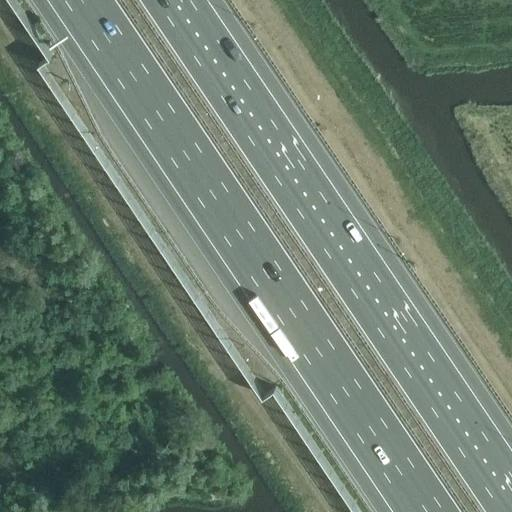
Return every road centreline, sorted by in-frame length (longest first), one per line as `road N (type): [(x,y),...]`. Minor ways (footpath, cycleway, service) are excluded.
road 1 (motorway): [(82,0),(429,511)]
road 2 (motorway): [(511,500),(173,0)]
